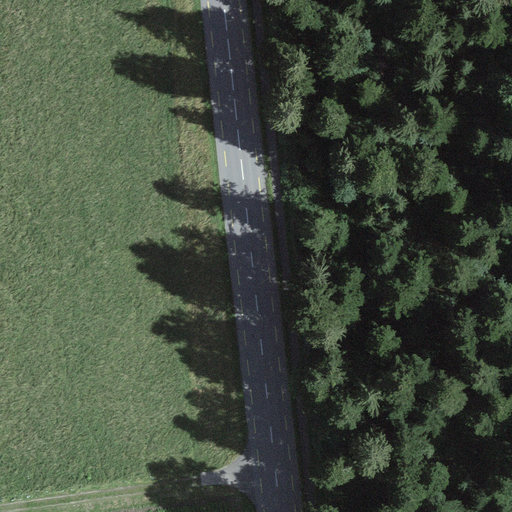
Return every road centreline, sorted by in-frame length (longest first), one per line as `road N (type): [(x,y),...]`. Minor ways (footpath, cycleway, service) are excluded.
road 1 (track): [(348,0),(374,60),(478,429),(486,511)]
road 2 (primary): [(224,0),(281,511)]
road 3 (track): [(0,507),(277,471)]
